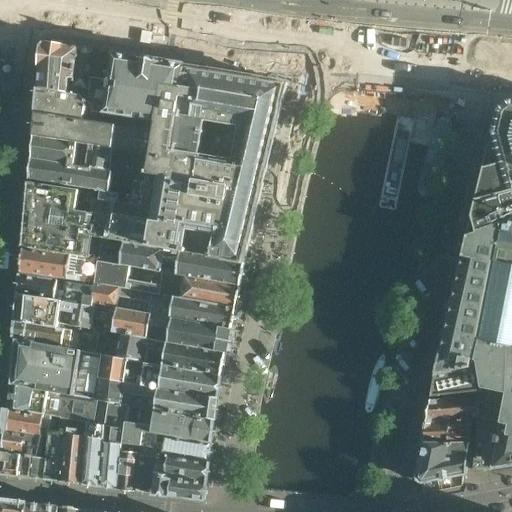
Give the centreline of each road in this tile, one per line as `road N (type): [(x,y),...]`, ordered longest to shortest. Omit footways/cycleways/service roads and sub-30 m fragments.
road 1 (residential): [(323,35),(241,382),(224,511)]
road 2 (residential): [(394,511),(489,73)]
road 3 (residential): [(0,306),(27,0)]
road 4 (tertiary): [(95,0),(323,35)]
road 5 (residential): [(0,488),(209,511)]
road 6 (tertiary): [(501,26),(371,15),(323,35)]
road 7 (tertiary): [(323,35),(363,61),(489,73)]
